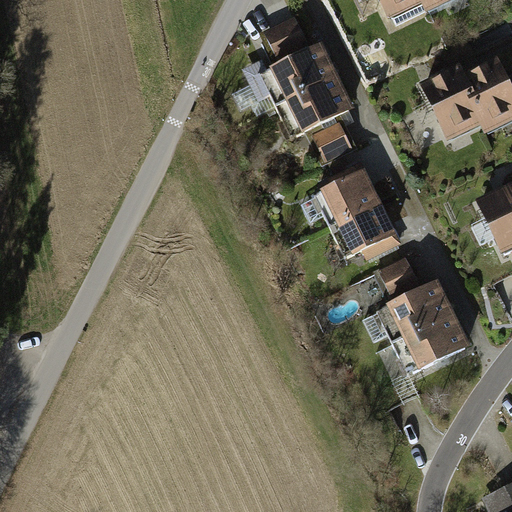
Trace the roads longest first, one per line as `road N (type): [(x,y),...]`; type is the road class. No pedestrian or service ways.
road 1 (residential): [(240,0),(0,462)]
road 2 (residential): [(428,511),(455,441),(511,358)]
